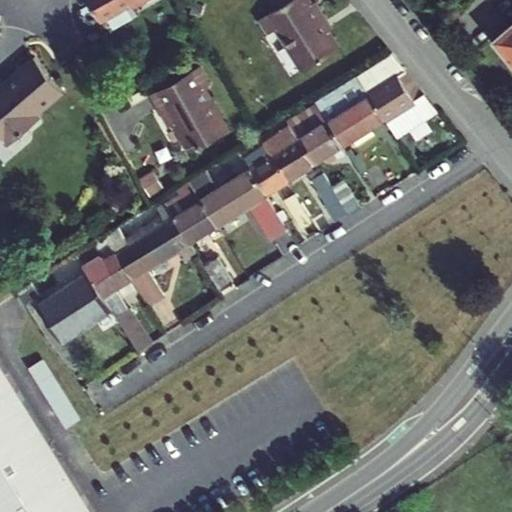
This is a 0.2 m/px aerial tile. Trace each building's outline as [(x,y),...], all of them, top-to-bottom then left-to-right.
[(91,0),(104,23),(137,5),(139,9),(153,0),(91,0)] [(280,32),(322,6),(319,2),(314,5),(311,0),(271,0),(278,9),(260,20),(269,34),(278,28),(280,32)] [(328,16),(322,6),(280,32),(304,70),(341,47),(323,20),(328,16)] [(511,24),(496,39),(511,57),(511,24)] [(359,75),(370,92),(386,119),(426,94),(393,53),(359,75)] [(40,115),(67,92),(38,58),(9,83),(11,86),(0,95),(0,94),(0,132),(12,146),(43,119),(40,115)] [(212,84),(202,66),(155,93),(168,115),(172,113),(194,152),(231,130),(207,87),(212,84)] [(338,88),(366,132),(386,119),(370,92),(359,75),(338,88)] [(316,102),(343,146),(366,132),(338,88),(316,102)] [(386,119),(397,136),(438,110),(426,94),(386,119)] [(293,124),(318,162),(343,146),(316,102),(290,119),(293,124)] [(265,142),(289,181),(318,162),(293,124),(265,142)] [(289,181),(265,142),(243,155),(251,167),(268,194),(289,181)] [(289,228),(268,194),(251,167),(229,181),(246,208),(249,206),(271,240),(289,228)] [(194,188),(218,225),(246,208),(229,181),(216,188),(206,172),(190,182),(194,188)] [(336,216),(348,208),(330,181),(324,172),(314,179),(326,198),(324,199),(336,216)] [(342,173),(330,181),(348,208),(359,201),(342,173)] [(218,225),(194,188),(167,205),(174,217),(191,242),(218,225)] [(314,221),(297,193),(287,200),(304,227),(314,221)] [(167,205),(140,222),(148,233),(174,217),(167,205)] [(174,217),(148,233),(164,259),(181,249),(188,260),(198,253),(191,242),(174,217)] [(134,278),(152,306),(166,297),(149,269),(164,259),(148,233),(133,243),(122,226),(107,235),(134,278)] [(79,253),(90,270),(92,274),(106,296),(114,309),(137,345),(151,337),(131,306),(126,309),(114,291),(134,278),(107,235),(79,253)] [(217,257),(205,265),(223,291),(234,284),(217,257)] [(106,296),(92,274),(41,306),(63,341),(114,309),(106,296)] [(96,511),(0,357),(0,511),(96,511)] [(47,363),(33,372),(71,433),(85,424),(47,363)]
